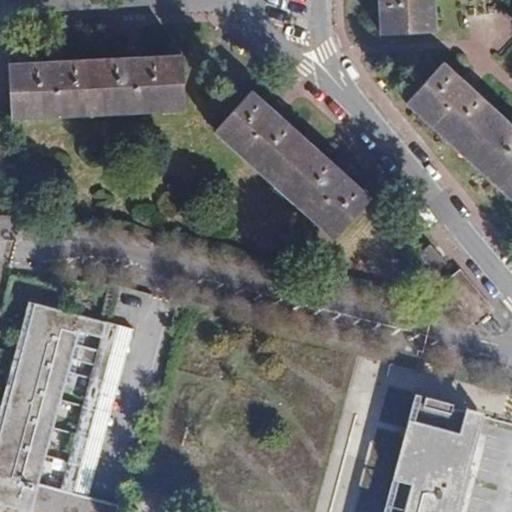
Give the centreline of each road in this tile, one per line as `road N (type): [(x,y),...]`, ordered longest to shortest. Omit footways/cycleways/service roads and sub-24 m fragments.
road 1 (residential): [(511,351),(123,255),(0,253)]
road 2 (residential): [(511,292),(329,80)]
